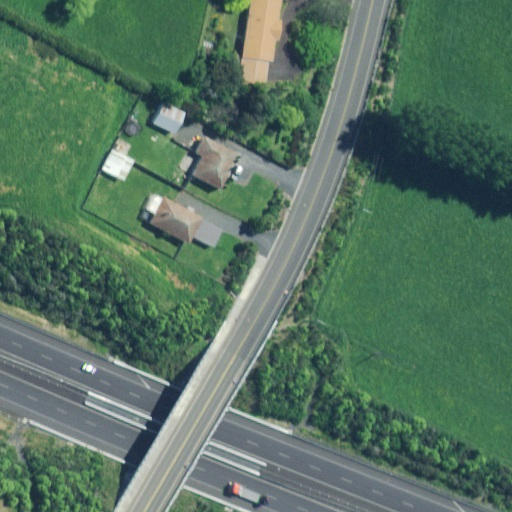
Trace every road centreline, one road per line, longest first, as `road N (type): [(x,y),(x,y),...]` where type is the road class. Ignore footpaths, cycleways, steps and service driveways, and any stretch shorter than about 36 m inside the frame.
road 1 (motorway): [(0,328),(445,511)]
road 2 (tertiary): [(241,342),(312,202),(371,0)]
road 3 (motorway): [(325,511),(0,375)]
road 4 (tertiary): [(241,342),(142,511)]
